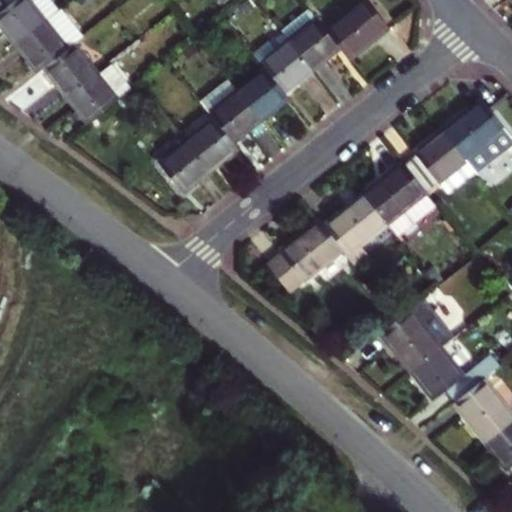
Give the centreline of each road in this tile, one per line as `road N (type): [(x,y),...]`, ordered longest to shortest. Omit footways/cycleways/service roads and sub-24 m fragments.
road 1 (residential): [(165,284),(471,28)]
road 2 (residential): [(434,511),(165,284)]
road 3 (residential): [(165,284),(0,162)]
